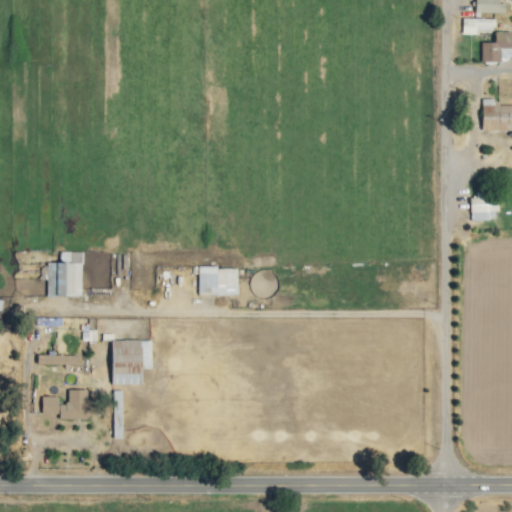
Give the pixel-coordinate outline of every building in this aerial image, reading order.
[(461,33),(475,34),(475,28),(493,29),(494,18),(461,18),(461,33)] [(510,31),(493,32),(493,42),(480,42),(480,61),(510,61),(510,31)] [(511,104),(496,105),(495,98),(480,99),(481,131),(511,130),(511,104)] [(469,197),(469,220),(496,219),(495,194),(477,194),(477,197),(469,197)] [(80,296),(81,251),(59,251),(59,262),(46,262),(45,296),(80,296)] [(197,295),(236,294),(235,266),(196,267),(197,295)] [(140,384),(140,367),(150,368),(150,340),(110,340),(109,384),(140,384)] [(36,364),(76,364),(76,355),(36,354),(36,364)] [(87,418),(87,389),(66,389),(66,404),(57,404),(57,396),(41,396),(40,414),(57,414),(57,418),(87,418)] [(120,390),(111,390),(112,438),(121,438),(120,390)]
